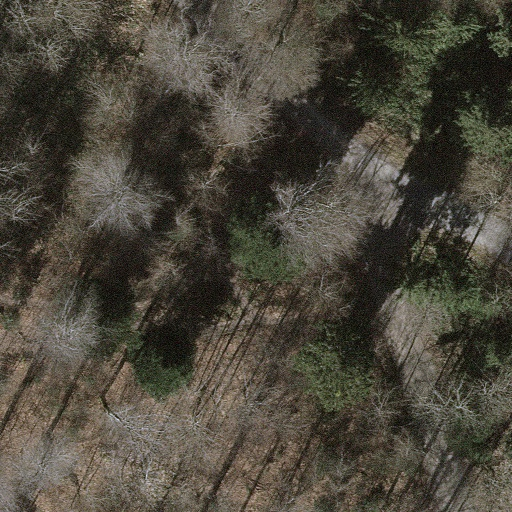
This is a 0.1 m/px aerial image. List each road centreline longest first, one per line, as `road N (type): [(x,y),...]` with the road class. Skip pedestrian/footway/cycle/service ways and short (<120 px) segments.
road 1 (track): [(365,187),(201,0)]
road 2 (track): [(398,317),(462,511)]
road 3 (track): [(511,244),(365,187)]
road 4 (track): [(365,187),(398,317)]
